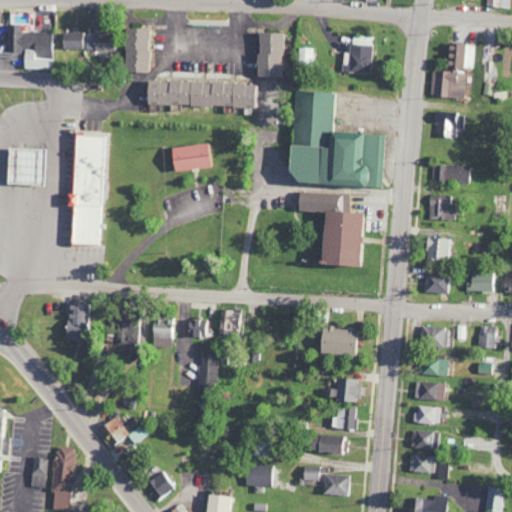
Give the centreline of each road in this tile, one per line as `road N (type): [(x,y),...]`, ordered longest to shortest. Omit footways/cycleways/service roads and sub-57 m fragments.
road 1 (residential): [(377,511),(425,0)]
road 2 (residential): [(511,309),(58,284),(19,292)]
road 3 (residential): [(193,0),(511,18)]
road 4 (residential): [(153,511),(0,318)]
